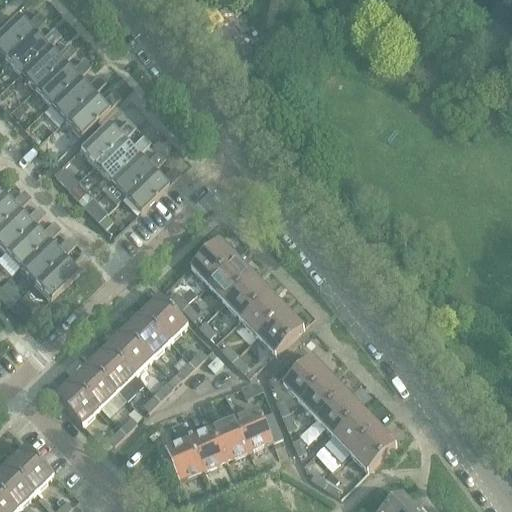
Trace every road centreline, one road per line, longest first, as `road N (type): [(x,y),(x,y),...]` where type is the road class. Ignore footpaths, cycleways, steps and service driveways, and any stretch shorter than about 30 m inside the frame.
road 1 (unclassified): [(511,505),(246,161)]
road 2 (unclassified): [(246,161),(119,0)]
road 3 (residential): [(129,511),(11,388)]
road 4 (residential): [(129,276),(0,166)]
road 5 (residential): [(129,276),(246,161)]
road 6 (residential): [(11,388),(129,276)]
